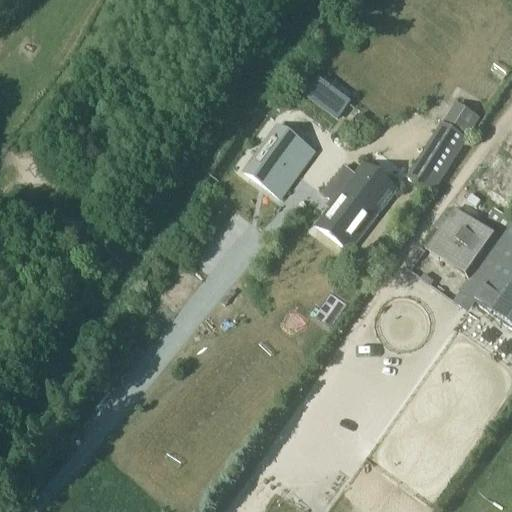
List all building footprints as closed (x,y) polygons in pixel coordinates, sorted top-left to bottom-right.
[(305,101),(336,124),(350,106),(318,83),(305,101)] [(406,183),(432,199),(467,143),(441,127),(406,183)] [(244,176),(279,201),(311,157),(277,131),(244,176)] [(315,229),(348,255),(395,194),(381,182),(385,176),(381,173),(376,179),(361,168),(356,176),(348,170),(333,189),(330,187),(322,198),(332,206),(315,229)] [(467,283),(468,283),(497,243),(495,242),(493,245),(483,238),(485,235),(454,213),(447,224),(444,221),(436,232),(439,234),(426,252),(430,254),(429,256),(438,262),(439,261),(464,279),(464,278),(468,281),(467,283)] [(55,242),(82,244),(84,222),(57,220),(55,242)] [(511,221),(497,243),(468,283),(459,295),(498,322),(511,332),(511,221)]
